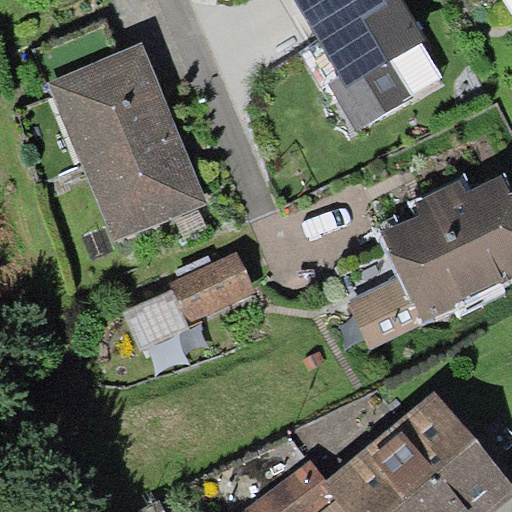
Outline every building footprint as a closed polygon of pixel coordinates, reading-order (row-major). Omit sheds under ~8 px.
[(298,0),(343,76),(331,83),(356,125),(412,92),(394,61),(429,41),(404,0),(298,0)] [(121,62),(105,25),(37,53),(118,244),(166,223),(172,239),(216,220),(144,52),(121,62)] [(381,237),(388,252),(335,279),(371,351),(511,280),(511,206),(501,184),(466,201),(459,187),(419,207),(423,216),(381,237)] [(235,254),(171,283),(190,323),(253,293),(235,254)] [(495,511),(511,498),(511,491),(435,398),(332,487),(310,463),(247,511),(495,511)]
